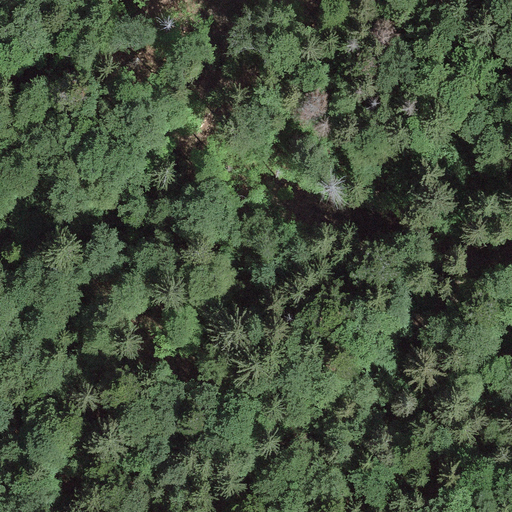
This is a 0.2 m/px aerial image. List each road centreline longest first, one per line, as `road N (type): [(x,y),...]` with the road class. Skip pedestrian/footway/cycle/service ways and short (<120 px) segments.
road 1 (track): [(226,511),(327,406),(511,279)]
road 2 (track): [(0,76),(113,0)]
